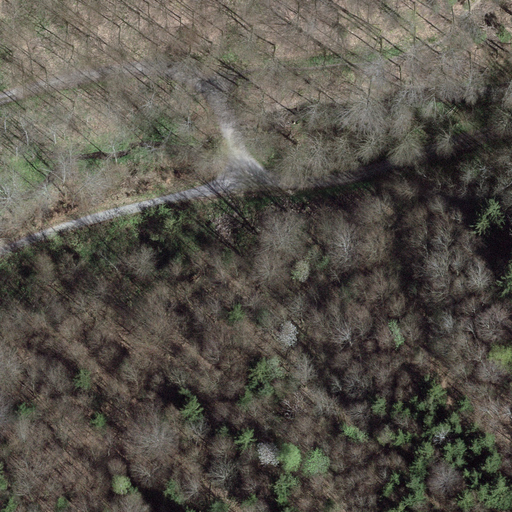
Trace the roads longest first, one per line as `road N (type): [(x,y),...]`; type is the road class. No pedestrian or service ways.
road 1 (track): [(247,179),(511,139)]
road 2 (track): [(0,252),(247,179)]
road 3 (track): [(215,97),(163,71),(118,69),(0,100)]
